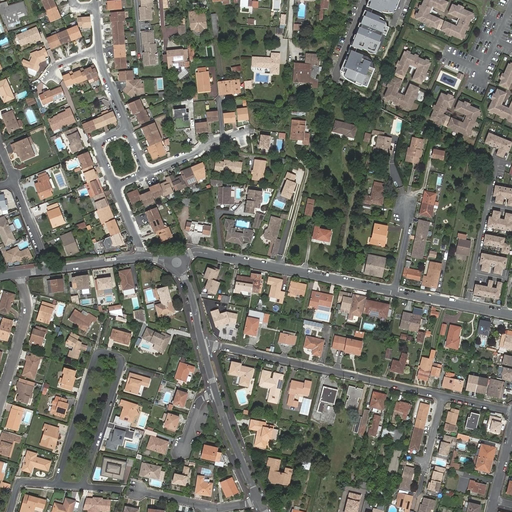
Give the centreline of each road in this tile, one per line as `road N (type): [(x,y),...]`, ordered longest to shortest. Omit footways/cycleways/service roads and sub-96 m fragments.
road 1 (residential): [(55,484),(100,351),(121,363),(82,486)]
road 2 (residential): [(441,395),(202,346)]
road 3 (residential): [(394,291),(198,251),(176,262)]
road 4 (residential): [(19,273),(27,310),(0,407)]
road 5 (residential): [(48,270),(0,144)]
road 6 (residential): [(511,316),(394,291)]
